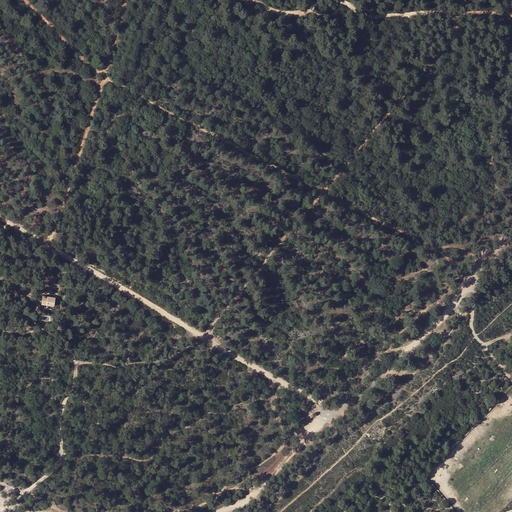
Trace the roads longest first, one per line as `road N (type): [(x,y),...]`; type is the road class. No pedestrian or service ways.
road 1 (track): [(511,237),(403,356),(308,434),(252,496),(223,511)]
road 2 (track): [(329,417),(311,398),(0,217)]
road 3 (track): [(253,0),(290,13),(339,0),(375,16),(450,10)]
road 4 (track): [(13,510),(60,452),(58,426),(76,362),(56,339)]
